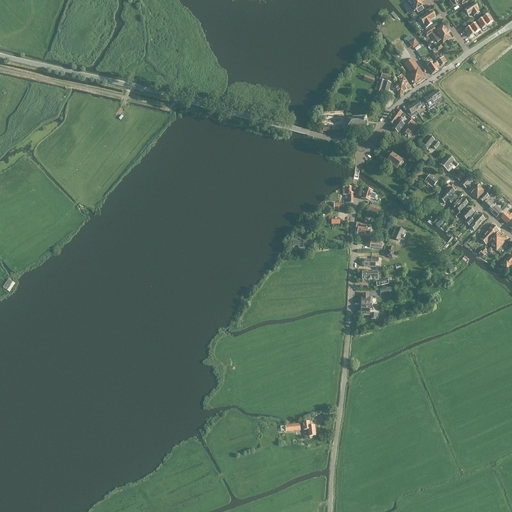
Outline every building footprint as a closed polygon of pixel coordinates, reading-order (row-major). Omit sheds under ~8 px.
[(425,1),(424,0),(414,0),(408,4),(414,13),(416,11),(418,14),(424,10),(422,7),(423,7),(421,3),(425,1)] [(478,10),(475,5),(465,11),(468,17),(472,14),(474,17),(479,14),(478,11),(478,10)] [(427,14),(419,19),(426,29),(425,30),(426,31),(429,30),(428,28),(433,25),(430,21),(436,18),(432,13),(428,15),(427,14)] [(482,20),(486,27),(492,23),(488,16),(482,20)] [(476,24),(481,31),(486,27),(482,20),(476,24)] [(470,28),(475,35),(481,31),(476,24),(470,28)] [(436,32),(432,35),(435,40),(447,32),(443,26),(436,32)] [(433,28),(424,34),(427,38),(431,35),(436,32),(433,28)] [(469,38),(475,35),(470,28),(465,31),(469,38)] [(447,32),(435,40),(437,44),(441,41),(443,44),(452,38),(447,32)] [(409,44),(414,50),(420,44),(414,39),(409,44)] [(417,85),(426,79),(413,60),(404,66),(409,73),(406,76),(413,86),(417,84),(417,85)] [(436,62),(433,64),(433,63),(427,67),(432,75),(438,71),(436,68),(440,65),(440,64),(438,65),(436,62)] [(373,84),(375,80),(365,76),(364,80),(373,84)] [(400,97),(412,89),(403,76),(398,79),(401,84),(394,89),(400,97)] [(389,99),(391,94),(390,94),(391,93),(389,92),(391,84),(381,80),(376,95),(380,96),(389,99)] [(435,93),(429,97),(433,103),(435,106),(436,107),(437,108),(439,106),(437,104),(443,100),(441,98),(440,95),(437,92),(435,93)] [(425,102),(423,103),(429,112),(436,107),(435,106),(433,103),(429,97),(424,101),(425,102)] [(418,102),(413,106),(418,114),(419,115),(425,110),(425,109),(426,109),(421,102),(419,103),(418,102)] [(410,113),(407,115),(411,118),(418,114),(413,106),(407,109),(410,113)] [(399,120),(400,118),(403,114),(398,111),(390,123),(393,126),(398,119),(399,120)] [(366,119),(367,118),(366,118),(362,118),(358,119),(358,118),(358,119),(354,119),(354,118),(354,119),(350,119),(346,119),(346,120),(346,122),(346,123),(346,125),(346,126),(346,129),(347,130),(347,129),(350,129),(350,130),(351,130),(351,129),(354,129),(355,129),(358,129),(359,129),(362,128),(362,129),(366,128),(367,128),(367,125),(367,124),(366,122),(367,122),(367,121),(366,121),(366,119)] [(402,120),(400,118),(399,120),(392,129),(398,134),(404,126),(400,123),(402,120)] [(415,133),(419,127),(412,121),(408,126),(413,130),(412,130),(415,133)] [(408,140),(413,133),(406,128),(401,135),(408,140)] [(430,138),(422,147),(427,151),(431,146),(433,147),(433,148),(435,150),(439,145),(436,143),(434,142),(434,141),(430,138)] [(401,167),(404,163),(402,162),(392,155),(387,162),(397,169),(399,165),(401,167)] [(456,168),(459,165),(447,155),(439,165),(449,173),(454,167),(456,168)] [(460,183),(465,177),(460,173),(455,178),(460,183)] [(466,189),(476,178),(471,173),(461,185),(466,189)] [(435,186),(438,182),(430,176),(424,183),(428,186),(429,185),(433,188),(432,188),(435,191),(437,188),(435,186)] [(409,186),(404,192),(406,193),(405,194),(410,198),(411,197),(415,191),(409,186)] [(479,186),(471,194),(477,200),(486,192),(479,186)] [(351,188),(343,188),(343,196),(348,196),(348,200),(346,200),(346,204),(353,204),(353,198),(353,194),(351,194),(351,188)] [(450,188),(447,191),(439,200),(444,204),(447,201),(448,201),(448,202),(451,204),(457,197),(453,194),(455,192),(450,188)] [(364,189),(361,199),(370,202),(371,199),(374,200),(376,195),(372,194),(373,192),(364,189)] [(483,203),(490,195),(489,194),(490,192),(488,191),(480,200),(483,203)] [(462,202),(460,199),(452,207),(455,210),(456,210),(460,213),(468,204),(464,200),(462,202)] [(489,211),(494,206),(488,200),(483,205),(489,211)] [(370,205),(368,211),(379,214),(381,209),(370,205)] [(502,212),(508,207),(506,205),(501,211),(500,210),(501,209),(498,206),(497,207),(495,205),(489,211),(496,218),(502,212)] [(467,225),(472,220),(470,218),(474,213),(469,209),(462,217),(467,221),(465,223),(467,225)] [(509,218),(506,214),(501,219),(507,225),(511,219),(511,215),(509,218)] [(472,220),(467,225),(474,232),(478,228),(485,220),(480,215),(474,222),(472,220)] [(370,237),(371,230),(366,229),(367,225),(357,224),(356,228),(358,229),(357,235),(370,237)] [(490,230),(480,240),(486,246),(499,232),(492,226),(489,229),(490,230)] [(399,229),(396,228),(394,231),(395,232),(392,238),(398,242),(401,235),(403,236),(405,232),(403,231),(403,230),(399,228),(399,229)] [(496,252),(507,241),(499,233),(488,244),(496,252)] [(297,240),(294,240),(294,241),(293,241),(293,246),(301,246),(301,249),(305,249),(305,242),(303,242),(303,241),(302,240),(301,240),(301,242),(297,241),(297,240)] [(382,250),(383,243),(377,242),(377,244),(371,243),(370,248),(382,250)] [(511,256),(505,262),(504,261),(500,265),(507,271),(511,264),(511,256)] [(378,263),(379,258),(372,258),(372,261),(364,260),(364,268),(375,268),(376,262),(378,263)] [(362,273),(362,280),(367,280),(369,280),(375,281),(377,281),(377,280),(378,272),(373,272),(373,273),(362,273)] [(10,292),(16,284),(9,279),(3,288),(10,292)] [(370,307),(372,308),(372,298),(369,298),(369,295),(362,295),(362,299),(360,299),(360,307),(370,307)] [(370,307),(360,307),(360,317),(369,317),(370,307)] [(313,426),(312,422),(307,423),(303,423),(303,431),(308,431),(308,437),(310,437),(310,439),(312,439),(312,437),(316,437),(315,426),(313,426)]
